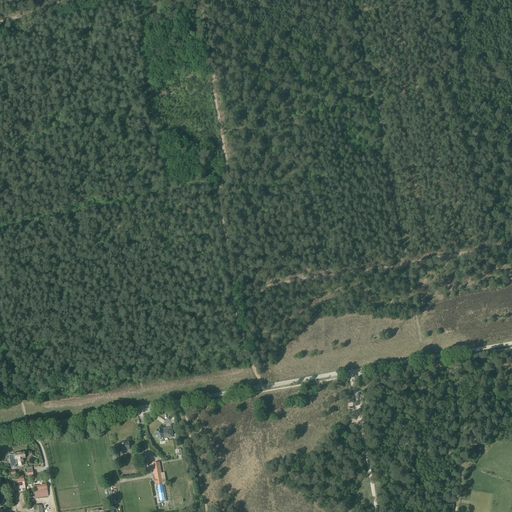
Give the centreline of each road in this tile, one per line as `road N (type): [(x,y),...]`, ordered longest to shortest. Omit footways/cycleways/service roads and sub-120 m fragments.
road 1 (unclassified): [(0,432),(352,371)]
road 2 (track): [(233,289),(511,245)]
road 3 (track): [(211,180),(227,166),(200,0)]
road 4 (track): [(352,371),(511,344)]
